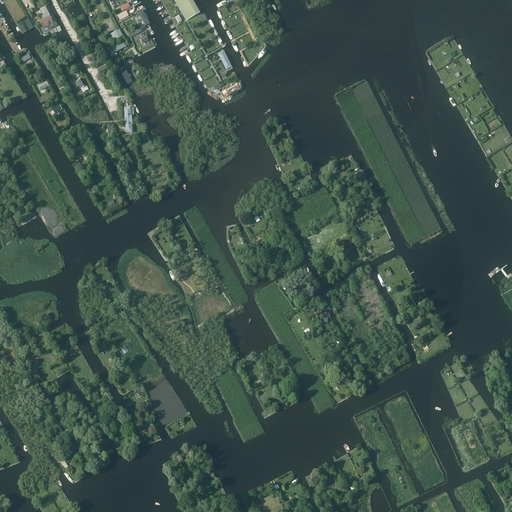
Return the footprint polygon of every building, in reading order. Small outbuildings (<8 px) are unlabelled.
[(173,0),(186,22),(199,14),(190,0),(173,0)] [(43,29),(53,24),(49,17),(50,17),(45,7),(40,10),(44,17),(42,18),(43,20),(39,22),(43,29)] [(149,24),(142,11),(138,13),(145,26),(149,24)] [(120,21),(120,20),(127,16),(125,12),(117,16),(120,21)] [(17,26),(19,29),(22,35),(37,26),(32,18),(17,26)] [(114,41),(123,36),(119,30),(111,35),(114,41)] [(146,37),(148,37),(146,33),(140,36),(142,38),(139,40),(142,44),(148,41),(146,37)] [(111,54),(125,47),(123,43),(109,50),(111,54)] [(223,51),(218,54),(226,70),(231,67),(223,51)] [(19,60),(21,64),(30,58),(28,55),(19,60)] [(98,74),(106,70),(104,65),(96,69),(98,74)] [(131,82),(125,70),(121,72),(128,84),(131,82)] [(40,92),(49,87),(46,81),(37,86),(40,92)] [(83,81),(78,83),(81,90),(86,87),(83,81)] [(242,89),(239,83),(222,93),(225,98),(242,89)] [(54,114),(62,111),(59,106),(52,110),(54,114)] [(131,107),(124,108),(126,134),(132,133),(131,107)]
